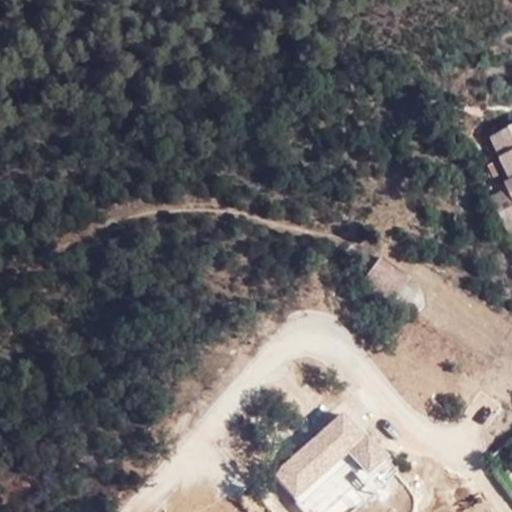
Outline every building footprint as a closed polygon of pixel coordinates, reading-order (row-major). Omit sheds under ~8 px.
[(511,188),(494,197),(511,237),(511,128),(495,137),(511,173),(511,175),(506,178),(511,188)] [(419,280),(387,257),(364,289),(390,307),(396,298),(413,311),(425,295),(414,287),(419,280)] [(450,339),(467,316),(442,298),(426,322),(450,339)] [(509,345),(479,324),(461,347),(491,368),(509,345)] [(427,366),(412,337),(390,347),(404,377),(427,366)] [(421,415),(445,403),(430,373),(407,385),(421,415)] [(487,378),(464,382),(468,413),(491,410),(487,378)] [(388,458),(343,408),(270,474),(298,505),(350,458),(367,477),(388,458)]
